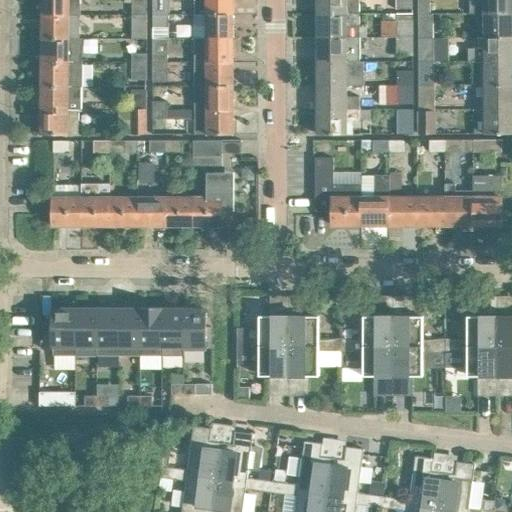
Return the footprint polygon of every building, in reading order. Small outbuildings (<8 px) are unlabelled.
[(80,14),(80,0),(42,0),(43,15),(80,14)] [(147,15),(147,0),(132,0),(133,15),(147,15)] [(168,14),(167,0),(153,0),(153,14),(168,14)] [(233,14),(233,0),(195,0),(195,14),(233,14)] [(358,1),(347,1),(346,0),(317,0),(317,14),(358,14),(358,1)] [(413,8),(412,0),(396,0),(397,8),(413,8)] [(418,0),(418,14),(430,14),(429,0),(418,0)] [(511,13),(511,0),(483,0),(484,0),(470,0),(470,14),(484,13),(511,13)] [(413,13),(397,14),(397,38),(413,38),(413,13)] [(511,37),(511,13),(484,13),(484,38),(511,37)] [(80,39),(80,14),(43,15),(42,39),(80,39)] [(168,38),(168,14),(153,14),(153,38),(168,38)] [(233,38),(233,14),(195,14),(195,39),(233,38)] [(358,28),(358,14),(317,14),(317,38),(347,38),(347,28),(358,28)] [(433,14),(430,14),(418,14),(418,38),(433,38),(433,14)] [(147,39),(147,15),(133,15),(132,39),(147,39)] [(511,61),(511,37),(484,38),(484,62),(511,61)] [(234,62),(233,38),(195,39),(195,62),(234,62)] [(360,38),(347,38),(317,38),(317,62),(360,62),(360,38)] [(413,55),(413,38),(397,38),(397,55),(413,55)] [(433,62),(433,38),(418,38),(418,62),(433,62)] [(80,40),(80,39),(42,39),(42,63),(83,62),(83,40),(80,40)] [(147,62),(147,53),(132,53),(132,62),(147,62)] [(168,62),(168,53),(153,53),(153,62),(168,62)] [(511,85),(511,61),(484,62),(474,62),(474,86),(511,85)] [(83,86),(83,62),(42,63),(42,86),(83,86)] [(147,80),(147,62),(132,62),(132,80),(147,80)] [(168,81),(168,62),(153,62),(153,81),(168,81)] [(234,86),(234,62),(195,62),(195,86),(234,86)] [(364,62),(360,62),(317,62),(318,87),(347,86),(363,86),(364,62)] [(434,86),(433,62),(418,62),(419,86),(434,86)] [(413,70),(397,71),(397,86),(413,86),(413,70)] [(511,109),(511,85),(474,86),(474,110),(484,110),(511,109)] [(83,108),(83,86),(42,86),(41,110),(79,110),(79,108),(83,108)] [(234,110),(234,86),(195,86),(195,110),(234,110)] [(360,96),(347,96),(347,86),(318,87),(318,110),(360,110),(360,96)] [(414,103),(413,86),(397,86),(398,104),(414,103)] [(435,86),(434,86),(419,86),(419,110),(435,110),(435,86)] [(147,111),(147,90),(132,90),(132,110),(147,111)] [(168,110),(168,101),(153,101),(153,110),(168,110)] [(414,109),(397,109),(398,135),(414,135),(414,109)] [(511,133),(511,109),(484,110),(485,134),(511,133)] [(79,135),(79,110),(41,110),(41,134),(79,135)] [(147,134),(147,111),(132,110),(120,110),(120,121),(132,121),(132,134),(147,134)] [(234,134),(234,110),(195,110),(168,110),(153,110),(153,118),(195,118),(195,134),(234,134)] [(360,119),(360,110),(318,110),(318,118),(315,121),(315,131),(318,134),(338,134),(353,134),(353,119),(360,119)] [(435,134),(435,110),(419,110),(419,134),(435,134)] [(445,152),(445,139),(429,139),(429,152),(445,152)] [(473,151),(473,139),(445,139),(445,152),(473,151)] [(502,151),(502,139),(473,139),(473,151),(502,151)] [(222,156),(222,140),(194,140),(193,156),(222,156)] [(373,140),(361,140),(361,151),(373,151),(373,140)] [(389,152),(389,140),(373,140),(373,151),(373,152),(389,152)] [(405,152),(405,140),(389,140),(389,152),(405,152)] [(71,153),(71,141),(53,141),(53,153),(71,153)] [(110,153),(110,141),(94,141),(94,153),(110,153)] [(126,153),(126,141),(110,141),(110,153),(110,164),(121,164),(121,153),(126,153)] [(166,153),(166,141),(150,141),(150,153),(166,153)] [(183,153),(183,141),(166,141),(166,153),(183,153)] [(361,225),(361,197),(361,183),(334,183),(334,157),(316,157),(316,211),(333,211),(333,225),(361,225)] [(234,174),(222,174),(208,174),(207,197),(195,197),(195,225),(222,225),(222,211),(234,211),(234,174)] [(389,225),(389,197),(389,175),(374,175),(374,197),(361,197),(361,225),(389,225)] [(502,225),(502,197),(502,175),(487,175),(487,197),(473,197),(473,225),(502,225)] [(110,225),(110,197),(110,184),(82,184),(82,197),(82,225),(110,225)] [(473,225),(473,197),(473,191),(456,191),(456,184),(446,184),(445,197),(445,225),(458,225),(458,228),(461,230),(472,230),(472,231),(473,231),(473,225)] [(82,225),(82,197),(53,197),(53,226),(82,225)] [(139,225),(138,197),(110,197),(110,225),(139,225)] [(166,225),(166,197),(138,197),(139,225),(166,225)] [(195,225),(195,197),(166,197),(166,225),(195,225)] [(417,225),(417,197),(389,197),(389,225),(417,225)] [(445,225),(445,197),(417,197),(417,225),(445,225)] [(289,345),(289,299),(280,299),(280,316),(270,316),(260,316),(260,340),(260,345),(289,345)] [(319,340),(319,316),(309,316),(298,316),(298,299),(289,299),(289,345),(318,345),(318,340),(319,340)] [(393,345),(393,299),(384,299),(384,316),(374,316),(364,316),(364,340),(364,345),(393,345)] [(423,340),(423,316),(413,316),(402,316),(402,299),(393,299),(393,345),(422,345),(422,340),(423,340)] [(497,346),(497,299),(488,299),(488,316),(478,316),(468,316),(468,340),(468,345),(497,346)] [(511,315),(506,316),(506,299),(497,299),(497,346),(511,345),(511,315)] [(141,355),(141,308),(140,308),(140,309),(119,309),(119,355),(141,355)] [(162,346),(162,308),(141,308),(141,355),(163,355),(163,346),(162,346)] [(184,346),(184,309),(163,309),(163,308),(162,308),(162,346),(163,346),(183,346),(184,346)] [(76,346),(76,309),(53,309),(53,321),(50,321),(50,333),(53,333),(53,355),(77,355),(77,346),(76,346)] [(97,346),(97,309),(76,309),(76,346),(77,346),(96,346),(97,346)] [(119,355),(119,309),(97,309),(97,346),(96,346),(96,355),(119,355)] [(206,309),(184,309),(184,346),(183,346),(183,350),(206,350),(206,309)] [(248,352),(248,338),(248,339),(248,332),(245,327),(237,327),(237,353),(248,352)] [(289,392),(289,345),(260,345),(260,340),(248,339),(248,338),(248,352),(260,351),(260,374),(270,375),(280,375),(280,392),(289,392)] [(341,353),(341,338),(331,339),(331,352),(341,353)] [(352,352),(352,339),(341,338),(341,353),(352,352)] [(445,353),(445,338),(435,339),(435,352),(445,353)] [(456,352),(456,339),(445,338),(445,353),(456,352)] [(319,375),(319,351),(331,352),(331,339),(319,340),(318,340),(318,345),(289,345),(289,392),(298,392),(298,375),(309,375),(319,375)] [(393,392),(393,345),(364,345),(364,340),(352,339),(352,352),(364,351),(364,375),(374,375),(384,375),(384,392),(393,392)] [(423,375),(423,351),(435,352),(435,339),(423,340),(422,340),(422,345),(393,345),(393,392),(402,392),(402,375),(413,375),(423,375)] [(497,392),(497,346),(468,345),(468,340),(456,339),(456,352),(468,351),(468,375),(478,375),(488,375),(488,392),(497,392)] [(511,345),(497,346),(497,392),(506,392),(506,375),(511,375),(511,345)] [(184,394),(184,384),(172,384),(172,394),(184,394)] [(196,384),(184,384),(184,394),(196,394),(196,384)] [(249,386),(237,386),(237,398),(249,398),(249,386)] [(40,391),(40,405),(75,405),(75,391),(40,391)] [(97,406),(97,395),(85,395),(85,406),(97,406)] [(109,395),(97,395),(97,406),(109,406),(109,395)] [(141,406),(141,395),(128,395),(128,406),(141,406)] [(153,395),(141,395),(141,406),(153,406),(153,395)] [(217,479),(222,443),(210,441),(212,429),(212,428),(194,425),(188,469),(175,468),(174,479),(186,481),(187,481),(188,475),(217,479)] [(247,477),(253,433),(235,431),(235,432),(233,444),(222,443),(217,479),(246,483),(245,488),(246,489),(259,490),(260,479),(247,477)] [(328,494),(333,458),(321,456),(323,444),(323,443),(305,440),(299,484),(286,483),(285,494),(297,496),(298,496),(299,490),(328,494)] [(370,494),(358,492),(364,448),(346,446),(346,447),(344,459),(333,458),(328,494),(357,498),(356,504),(357,504),(370,505),(371,494),(370,494)] [(169,467),(170,455),(164,454),(162,466),(169,467)] [(439,509),(444,473),(432,471),(434,459),(434,458),(416,455),(410,499),(399,498),(397,498),(396,509),(408,511),(409,511),(410,505),(439,509)] [(481,509),(469,507),(475,463),(457,461),(457,462),(455,474),(444,473),(439,509),(461,511),(481,511),(482,509),(494,511),(496,500),(482,499),(481,509)] [(174,479),(175,468),(169,467),(162,466),(161,477),(174,479)] [(260,471),(258,479),(270,480),(272,471),(260,470),(260,471)] [(277,471),(275,481),(286,482),(287,475),(285,472),(277,471)] [(212,511),(217,479),(188,475),(187,481),(186,481),(182,511),(212,511)] [(242,511),(246,489),(245,488),(246,483),(217,479),(212,511),(242,511)] [(272,492),(273,481),(260,479),(259,490),(272,492)] [(285,494),(286,483),(273,481),(272,492),(285,494)] [(372,481),(370,494),(371,494),(383,495),(385,482),(372,481)] [(385,482),(383,495),(384,496),(397,498),(399,498),(401,484),(385,482)] [(325,511),(327,501),(328,494),(299,490),(298,496),(297,496),(295,511),(325,511)] [(355,511),(357,504),(356,504),(357,498),(328,494),(327,501),(325,511),(355,511)] [(382,507),(384,496),(383,495),(371,494),(370,505),(382,507)] [(396,509),(397,498),(384,496),(382,507),(396,509)] [(496,498),(495,510),(505,511),(507,511),(508,506),(503,499),(496,498)]
